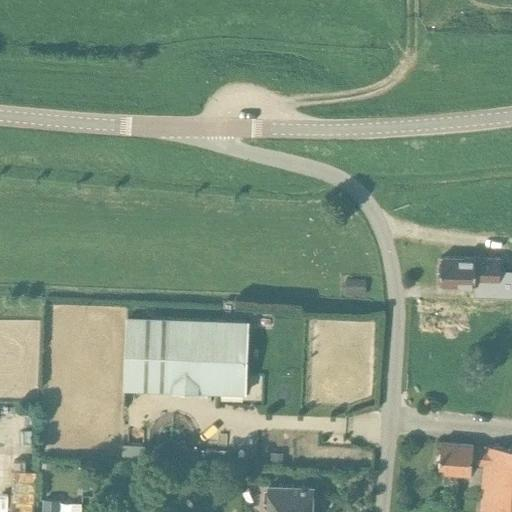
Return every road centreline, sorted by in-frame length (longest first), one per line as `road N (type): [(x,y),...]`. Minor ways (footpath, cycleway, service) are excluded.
road 1 (unclassified): [(381,511),(395,288),(376,218),(332,176),(232,152),(204,131)]
road 2 (tertiary): [(204,131),(511,117)]
road 3 (track): [(204,131),(241,115),(383,85),(406,59),(412,0)]
road 4 (tertiary): [(0,117),(204,131)]
